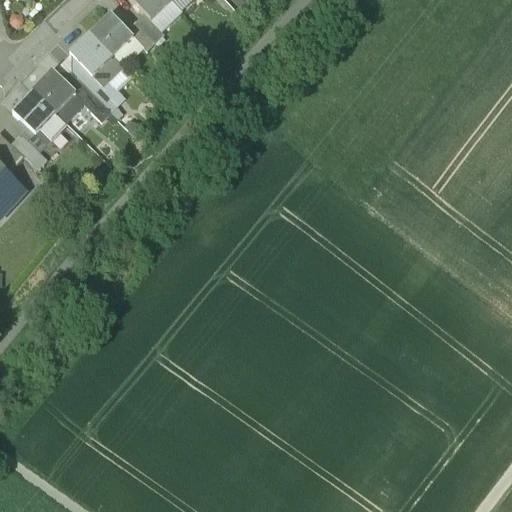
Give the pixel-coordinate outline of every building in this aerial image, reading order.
[(170,7),(163,0),(131,0),(127,4),(143,19),(149,26),(170,7)] [(143,19),(134,28),(154,48),(163,40),(149,26),(143,19)] [(126,36),(110,20),(90,40),(112,63),(132,43),(126,36)] [(134,28),(126,36),(132,43),(146,56),(154,48),(134,28)] [(90,40),(69,60),(85,76),(91,82),(92,82),(102,92),(121,73),(111,63),(112,63),(90,40)] [(85,76),(76,85),(97,105),(110,118),(118,111),(104,97),(106,95),(102,92),(92,82),(91,82),(85,76)] [(68,94),(51,78),(31,98),(54,120),(74,99),(68,94)] [(76,85),(68,94),(74,99),(87,112),(86,114),(101,128),(110,118),(97,105),(76,85)] [(54,120),(31,98),(12,119),(27,133),(35,141),(54,120)] [(27,133),(19,141),(38,159),(39,158),(45,151),(35,141),(27,133)] [(10,150),(0,139),(0,173),(8,181),(24,163),(10,150)] [(38,159),(19,141),(10,150),(24,163),(38,175),(47,167),(39,158),(38,159)] [(8,181),(0,173),(0,208),(4,204),(11,211),(25,196),(8,181)]
